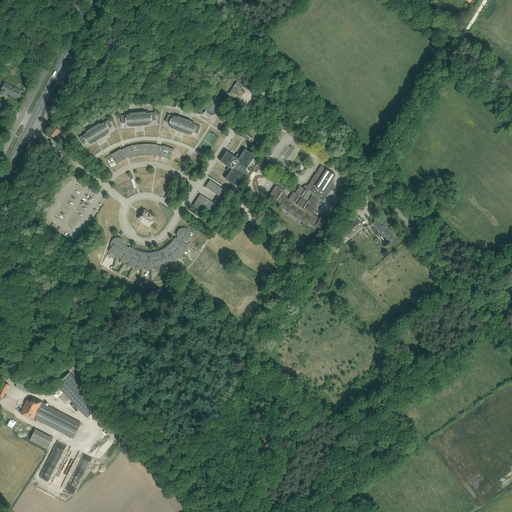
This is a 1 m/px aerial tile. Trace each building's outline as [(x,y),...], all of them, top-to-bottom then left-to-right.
[(237,81),(229,94),(239,101),(245,91),(241,89),(243,86),(237,81)] [(17,98),(21,91),(13,87),(13,88),(5,84),(0,92),(0,93),(6,96),(7,93),(17,98)] [(213,114),(214,115),(222,104),(221,103),(223,99),(216,95),(214,98),(213,98),(205,109),(206,110),(204,113),(211,118),(213,114)] [(175,107),(200,117),(200,116),(201,114),(195,112),(181,107),(176,105),(175,107)] [(150,123),(151,123),(151,121),(156,120),(155,112),(149,113),(148,111),(128,113),(128,115),(121,115),(122,123),(127,123),(127,125),(129,125),(129,127),(150,125),(150,123)] [(80,126),(98,116),(97,114),(79,124),(80,126)] [(192,134),(193,132),(198,134),(201,126),(194,124),(195,122),(175,115),(175,116),(168,114),(165,121),(170,123),(170,126),(171,126),(170,128),(190,135),(190,134),(192,134)] [(102,122),(84,133),(85,134),(79,137),(83,144),(88,141),(89,144),(90,143),(91,144),(109,133),(108,132),(109,131),(108,129),(113,126),(109,119),(103,123),(102,122)] [(63,129),(68,133),(73,127),(72,125),(70,127),(67,125),(63,129)] [(54,138),(60,131),(55,127),(50,134),(54,138)] [(128,157),(129,158),(131,157),(134,156),(137,156),(139,155),(142,155),(145,155),(147,155),(150,155),(153,155),(156,155),(160,155),(160,156),(170,160),(174,149),(164,145),(163,146),(157,145),(154,144),(150,144),(147,144),(144,144),(141,144),(138,145),(134,145),(132,146),(128,147),(125,147),(125,148),(121,150),(121,149),(111,154),(114,158),(115,160),(114,160),(117,164),(126,158),(128,157)] [(227,151),(220,161),(228,167),(226,170),(229,172),(225,179),(235,185),(255,155),(245,149),(241,155),(237,153),(235,157),(227,151)] [(272,191),(268,197),(276,201),(281,204),(280,206),(308,223),(310,221),(314,224),(314,225),(321,229),(322,227),(323,228),(327,222),(326,221),(327,219),(322,215),(320,218),(312,213),(317,206),(315,205),(319,199),(323,201),(330,190),(332,191),(335,188),(333,179),(336,175),(321,165),(309,185),(306,186),(307,188),(306,190),(298,185),(300,186),(296,193),(294,192),(289,199),(285,196),(285,195),(284,190),(283,190),(276,185),(272,191),(271,191),(272,191)] [(214,213),(228,192),(210,180),(205,187),(219,196),(214,203),(200,194),(193,205),(202,211),(205,207),(214,213)] [(138,219),(148,227),(156,218),(145,209),(144,209),(143,210),(143,211),(143,212),(143,213),(144,213),(141,216),(140,216),(139,216),(138,216),(137,217),(137,218),(137,219),(138,219)] [(363,225),(357,218),(343,231),(348,236),(353,232),(354,233),(359,228),(363,225)] [(372,223),(376,227),(383,235),(382,236),(384,239),(385,238),(388,241),(394,236),(378,218),(372,223)] [(112,240),(111,241),(111,243),(110,244),(110,245),(111,246),(112,247),(109,251),(119,258),(120,258),(121,259),(120,261),(126,262),(127,263),(128,267),(134,266),(136,267),(137,270),(139,269),(139,270),(143,268),(144,268),(146,272),(152,268),(154,268),(156,270),(158,270),(161,267),(162,267),(165,268),(166,267),(167,267),(169,263),(170,263),(174,264),(175,262),(177,259),(178,258),(181,259),(182,257),(183,256),(183,252),(184,251),(188,252),(188,249),(188,245),(183,242),(185,241),(186,241),(188,240),(189,240),(189,239),(190,236),(191,235),(191,234),(190,233),(190,232),(190,231),(189,229),(187,228),(185,227),(184,227),(182,228),(180,229),(179,229),(178,230),(177,231),(177,234),(177,235),(177,236),(176,238),(176,237),(172,243),(170,245),(166,248),(162,250),(158,252),(156,253),(150,253),(147,253),(144,253),(141,252),(138,251),(135,250),(129,246),(129,247),(124,244),(124,243),(124,242),(123,241),(122,239),(121,238),(120,238),(118,238),(117,238),(115,238),(113,239),(112,240)] [(344,240),(339,236),(330,249),(335,253),(344,240)] [(229,250),(232,245),(220,237),(216,242),(229,250)] [(408,247),(403,251),(407,255),(412,251),(408,247)] [(379,339),(388,332),(385,328),(378,333),(379,334),(376,336),(379,339)] [(71,373),(57,386),(87,418),(101,405),(71,373)] [(18,381),(15,387),(21,390),(24,385),(18,381)] [(2,397),(3,398),(9,385),(4,382),(0,389),(0,396),(1,397),(2,398),(2,397)] [(81,423),(41,403),(42,402),(37,399),(33,397),(31,401),(27,400),(20,413),(33,419),(34,417),(58,430),(74,438),(81,423)] [(91,449),(110,432),(104,426),(85,443),(91,449)] [(53,438),(36,429),(29,440),(48,449),(53,438)]
